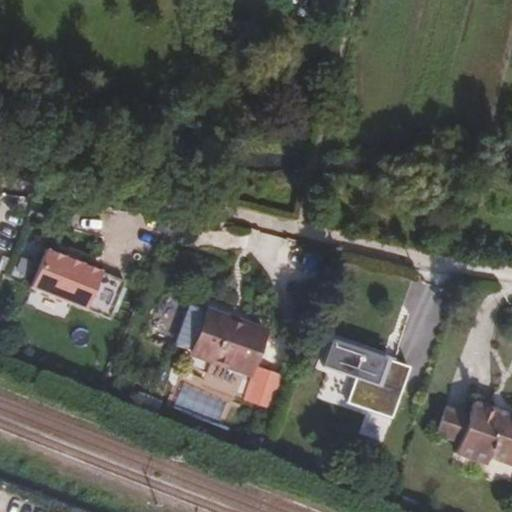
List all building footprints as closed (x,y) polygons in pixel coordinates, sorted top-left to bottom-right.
[(325,182),(314,179),(312,189),(323,191),(325,182)] [(321,198),(311,195),(307,211),(317,213),(321,198)] [(23,291),(103,321),(117,283),(72,266),(58,261),(37,253),(23,291)] [(74,262),(60,256),(58,261),(72,266),(74,262)] [(188,358),(243,380),(262,336),(203,314),(202,317),(186,310),(172,348),(189,355),(188,358)] [(388,424),(403,372),(324,349),(316,375),(350,385),(342,411),(388,424)] [(249,374),(236,404),(259,414),(272,384),(249,374)] [(134,398),(126,416),(145,423),(152,406),(134,398)] [(461,419),(453,445),(449,456),(481,466),(484,459),(511,469),(511,416),(483,407),(480,417),(464,412),(461,419)] [(430,437),(453,445),(461,419),(438,412),(430,437)] [(398,501),(393,511),(412,511),(414,508),(398,501)]
